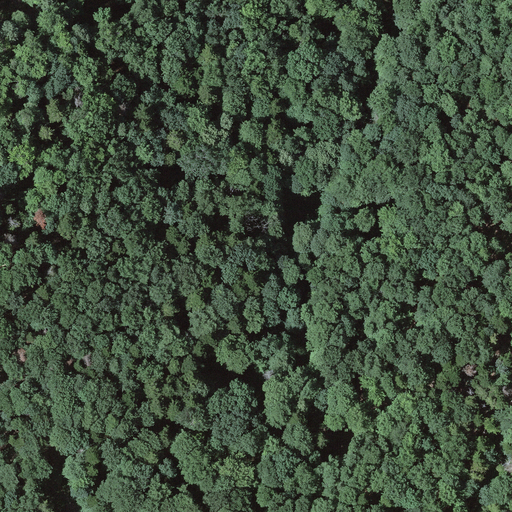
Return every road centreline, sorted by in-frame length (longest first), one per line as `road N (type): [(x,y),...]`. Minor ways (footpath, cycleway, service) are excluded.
road 1 (track): [(389,0),(369,99),(346,158),(245,350),(245,398),(271,428),(296,433),(511,356)]
road 2 (track): [(317,206),(280,213),(234,150),(175,107),(110,14)]
